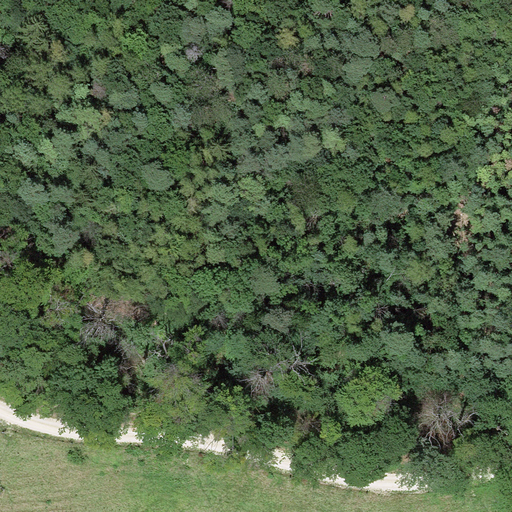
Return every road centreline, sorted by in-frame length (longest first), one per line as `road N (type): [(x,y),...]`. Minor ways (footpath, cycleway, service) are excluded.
road 1 (track): [(0,221),(55,267),(150,307),(374,366),(511,387)]
road 2 (track): [(511,456),(329,459),(106,422),(0,388)]
